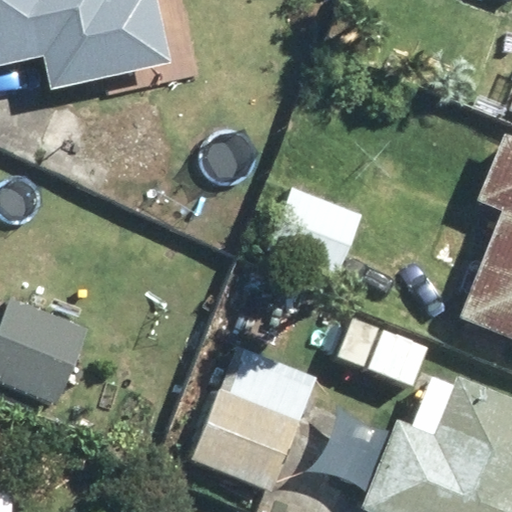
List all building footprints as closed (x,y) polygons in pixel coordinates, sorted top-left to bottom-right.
[(0,0),(0,63),(33,55),(41,88),(167,58),(153,0),(0,0)] [(511,132),(504,130),(475,200),(501,210),(457,318),(511,340),(511,132)] [(360,216),(294,188),(267,250),(333,278),(360,216)] [(83,327),(11,299),(0,327),(0,385),(53,406),(83,327)] [(430,346),(352,316),(335,359),(413,390),(430,346)] [(318,384),(234,347),(185,457),(269,494),(318,384)] [(511,511),(511,394),(462,374),(458,385),(434,375),(413,426),(394,418),(357,508),(366,511),(511,511)] [(0,511),(14,511),(16,491),(0,489),(0,511)]
